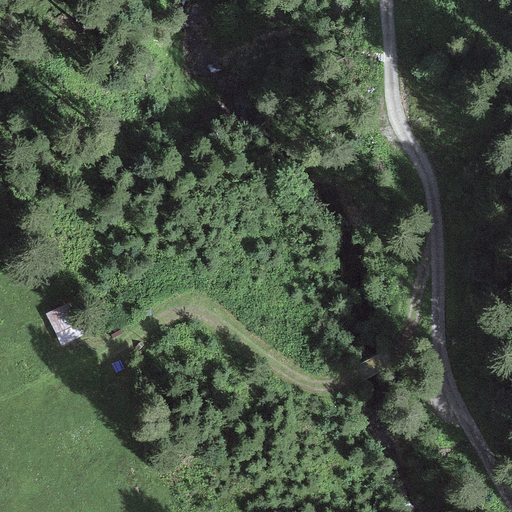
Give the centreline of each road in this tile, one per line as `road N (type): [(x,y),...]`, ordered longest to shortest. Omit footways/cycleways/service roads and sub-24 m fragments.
road 1 (track): [(388,0),(397,118),(430,178),(435,208),(440,349),(456,399),(511,501)]
road 2 (track): [(94,355),(166,316),(199,313),(314,385),(343,381),(440,337)]
